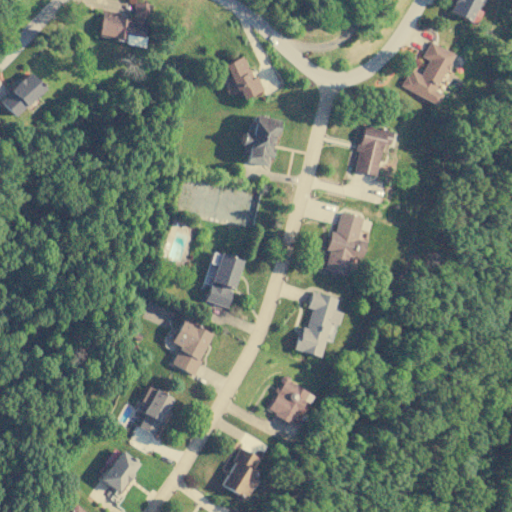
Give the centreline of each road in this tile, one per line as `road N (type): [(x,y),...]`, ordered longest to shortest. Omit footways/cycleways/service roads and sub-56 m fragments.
road 1 (residential): [(0,62),(59,0),(244,15),(331,82),(371,77),(418,0)]
road 2 (residential): [(331,82),(268,317),(241,384),(154,511)]
